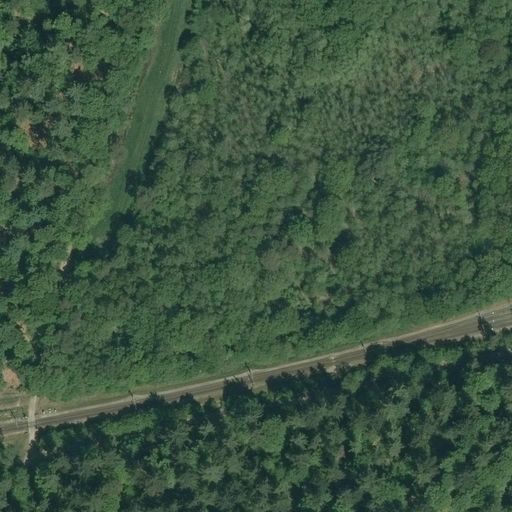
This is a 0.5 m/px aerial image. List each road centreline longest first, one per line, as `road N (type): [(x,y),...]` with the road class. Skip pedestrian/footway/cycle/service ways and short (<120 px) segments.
road 1 (track): [(31,459),(511,353)]
road 2 (track): [(31,459),(33,400),(123,0)]
